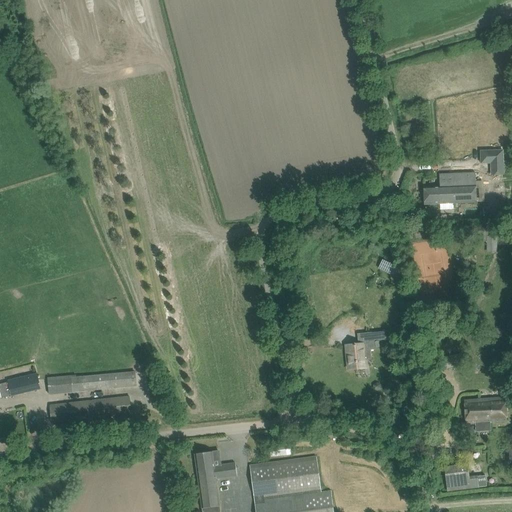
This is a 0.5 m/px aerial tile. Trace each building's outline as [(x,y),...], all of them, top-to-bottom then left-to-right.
[(504,175),(504,150),(480,150),(481,164),(491,163),(491,175),(504,175)] [(424,187),(425,205),(477,202),(476,173),(439,174),(440,186),(424,187)] [(309,182),(305,181),(306,177),(301,175),(298,185),(307,188),(309,182)] [(486,247),(486,254),(497,254),(498,237),(487,237),(486,245),(486,247)] [(374,332),(368,333),(369,341),(374,340),(385,339),(385,331),(384,331),(374,332)] [(364,344),(346,346),(348,369),(363,368),(363,360),(371,359),(370,350),(375,349),(374,340),(369,341),(363,341),(364,344)] [(459,353),(443,357),(446,370),(461,366),(459,353)] [(136,385),(134,371),(71,378),(71,376),(47,378),(48,394),(136,385)] [(8,382),(0,384),(0,391),(2,398),(12,396),(41,389),(37,373),(8,381),(8,382)] [(129,396),(50,405),(52,423),(131,414),(129,396)] [(505,397),(479,399),(479,400),(480,400),(480,408),(485,408),(485,409),(491,408),(492,422),(506,421),(505,397)] [(479,400),(465,401),(467,424),(475,423),(476,423),(476,431),(491,431),(491,422),(492,422),(491,408),(485,409),(485,408),(480,408),(480,400),(479,400)] [(271,457),(291,454),(290,443),(270,445),(271,457)] [(214,466),(212,452),(195,454),(202,511),(220,511),(216,479),(237,476),(235,463),(214,466)] [(321,492),(317,457),(250,466),(255,511),(334,511),(331,491),(321,492)] [(445,467),(448,491),(478,487),(477,479),(469,479),(467,464),(445,467)]
